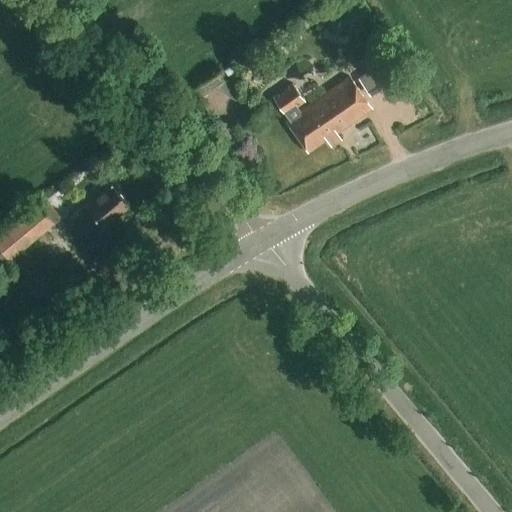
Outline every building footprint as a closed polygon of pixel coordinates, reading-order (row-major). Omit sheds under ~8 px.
[(231,76),(234,74),(230,69),(225,73),(228,78),(231,76)] [(213,89),(226,80),(221,73),(203,85),(208,93),(213,89)] [(221,93),(236,82),(234,74),(231,76),(228,78),(226,80),(213,89),(221,93)] [(350,78),(302,112),(298,107),(306,101),(291,83),(285,88),(286,89),(278,96),(276,94),(271,98),(289,121),(287,123),(308,153),(371,109),(350,78)] [(110,184),(70,218),(82,231),(81,242),(106,244),(107,227),(105,224),(128,205),(110,184)] [(0,237),(0,266),(59,217),(45,200),(0,237)] [(0,364),(30,344),(20,330),(0,342),(0,364)]
